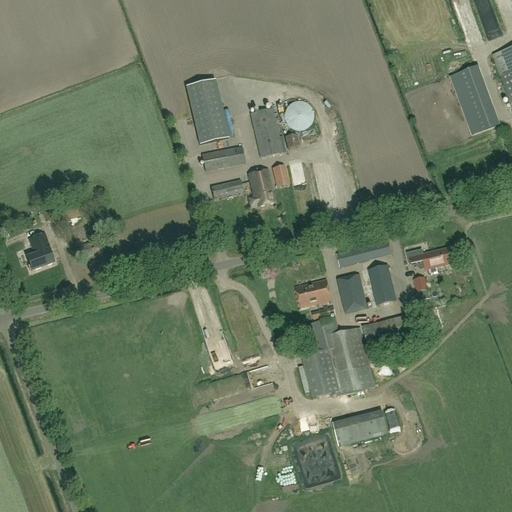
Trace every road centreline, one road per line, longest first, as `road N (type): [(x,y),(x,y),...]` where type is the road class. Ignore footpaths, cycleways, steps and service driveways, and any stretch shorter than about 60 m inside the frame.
road 1 (unclassified): [(2,319),(511,197)]
road 2 (unclassified): [(75,511),(2,319)]
